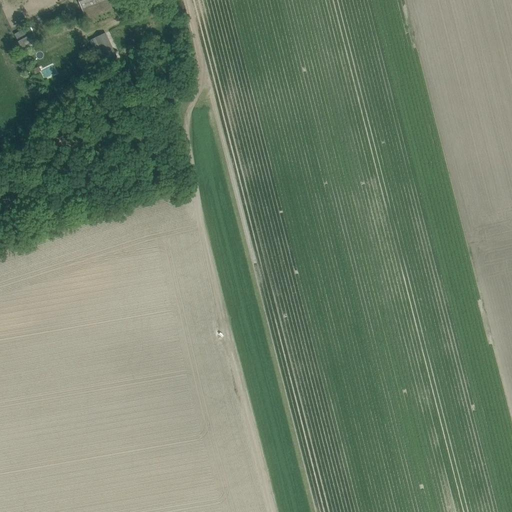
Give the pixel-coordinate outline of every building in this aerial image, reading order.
[(119,7),(116,0),(79,0),(87,20),(119,7)] [(30,26),(15,33),(23,49),(38,41),(30,26)] [(103,67),(106,65),(119,59),(106,32),(90,40),(103,67)] [(90,72),(99,68),(94,57),(85,62),(90,72)] [(34,142),(28,147),(28,148),(35,156),(41,151),(35,143),(34,142)]
